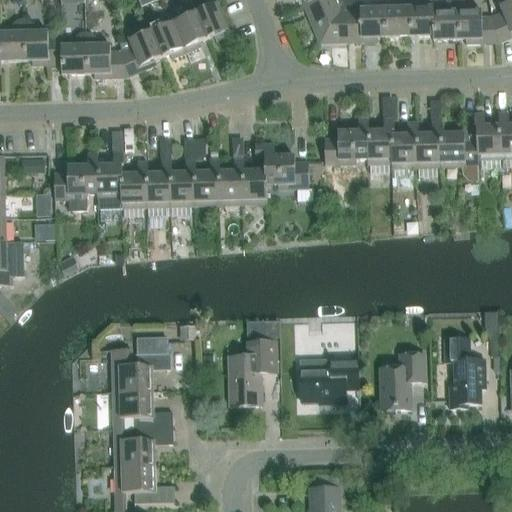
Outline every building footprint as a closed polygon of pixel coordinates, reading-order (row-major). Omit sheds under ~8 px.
[(138,0),(144,13),(152,10),(151,0),(138,0)] [(319,46),(320,46),(349,0),(320,0),(303,7),(319,46)] [(361,3),(356,0),(349,0),(320,46),(362,45),(361,12),(361,3)] [(377,0),(365,12),(361,12),(362,45),(378,45),(378,40),(386,40),(384,0),(377,0)] [(404,10),(391,0),(384,0),(386,40),(409,39),(409,10),(404,10)] [(432,0),(408,0),(409,10),(409,39),(433,39),(432,14),(433,14),(433,2),(432,0)] [(498,46),(510,42),(511,40),(511,0),(507,0),(503,8),(499,10),(502,16),(492,20),(498,46)] [(457,43),(456,1),(433,2),(433,14),(432,14),(433,39),(433,43),(457,43)] [(466,47),(494,47),(498,46),(492,20),(482,20),(481,13),(477,13),(462,1),(456,1),(457,43),(465,42),(466,47)] [(187,19),(173,25),(186,56),(201,50),(199,45),(206,42),(190,4),(191,4),(190,2),(181,6),(187,19)] [(218,6),(214,8),(196,2),(191,4),(190,4),(206,42),(214,39),(216,44),(231,37),(218,6)] [(145,21),(146,23),(162,61),(170,58),(171,62),(186,56),(173,25),(160,30),(154,17),(145,21)] [(32,64),(32,69),(61,68),(62,68),(61,49),(62,49),(62,41),(48,42),(48,35),(43,35),(28,22),(23,23),(24,64),(32,64)] [(0,35),(0,63),(0,65),(1,65),(24,64),(23,23),(18,23),(4,36),(0,35)] [(121,54),(127,81),(157,68),(155,64),(162,61),(146,23),(141,25),(132,42),(128,44),(131,50),(121,54)] [(66,49),(62,49),(61,49),(62,68),(61,68),(61,78),(86,77),(85,36),(80,36),(66,49)] [(94,82),(122,81),(127,81),(121,54),(110,55),(110,48),(105,48),(90,36),(85,36),(86,77),(94,77),(94,82)] [(499,129),(501,128),(502,162),(505,162),(506,170),(510,170),(511,170),(511,128),(508,128),(508,116),(498,116),(499,129)] [(474,117),(475,129),(475,130),(475,143),(476,143),(477,143),(478,162),(479,162),(481,162),(482,171),(501,170),(500,162),(502,162),(501,128),(499,129),(484,129),(484,117),(474,117)] [(338,142),(324,142),(325,169),(356,168),(356,163),(367,163),(368,163),(368,134),(368,122),(358,122),(358,134),(338,135),(338,142)] [(368,163),(367,163),(367,168),(369,168),(369,176),(389,175),(389,167),(392,167),(393,167),(392,138),(389,139),(389,134),(394,134),(394,122),(384,122),(384,134),(368,134),(368,163)] [(418,138),(416,138),(416,171),(418,171),(418,179),(437,178),(437,171),(440,171),(440,137),(442,137),(442,125),(432,125),(432,137),(418,138)] [(408,138),(392,138),(393,167),(392,167),(392,172),(394,172),(394,180),(397,180),(412,179),(413,179),(413,171),(416,171),(416,138),(418,138),(418,126),(408,126),(408,138)] [(440,171),(461,170),(462,179),(469,185),(479,186),(479,162),(478,162),(477,143),(476,143),(475,143),(475,130),(475,129),(464,129),(464,136),(442,137),(440,137),(440,171)] [(265,161),(264,147),(255,148),(255,161),(264,161),(265,161)] [(309,192),(308,166),(295,166),(294,159),(274,159),(274,147),(264,147),(265,161),(264,161),(265,174),(266,188),(278,188),(278,193),(309,192)] [(97,198),(97,202),(97,212),(122,211),(121,202),(122,202),(121,177),(121,168),(123,168),(123,156),(113,156),(114,168),(98,169),(97,169),(98,197),(97,198)] [(54,177),(55,203),(68,203),(69,213),(87,213),(87,198),(97,198),(98,197),(97,169),(98,169),(97,157),(88,157),(88,169),(68,170),(68,177),(54,177)] [(218,209),(242,208),(241,174),(244,174),(243,162),(234,162),(234,175),(220,175),(217,175),(218,209)] [(22,163),(22,176),(38,176),(44,176),(44,163),(38,163),(22,163)] [(194,209),(218,209),(217,175),(220,175),(219,163),(210,163),(210,175),(196,176),(193,176),(194,209)] [(148,177),(145,177),(146,211),(147,210),(147,219),(167,219),(167,210),(170,210),(169,176),(172,176),(171,164),(162,165),(162,177),(148,177)] [(190,209),(194,209),(193,176),(196,176),(195,164),(185,164),(186,176),(172,176),(169,176),(170,210),(172,210),(172,219),(191,218),(190,209)] [(147,165),(137,165),(137,177),(121,177),(122,202),(121,202),(122,211),(124,211),(124,220),(143,219),(143,211),(146,211),(145,177),(148,177),(147,165)] [(506,170),(502,170),(503,190),(511,190),(510,179),(510,170),(506,170)] [(265,174),(244,174),(241,174),(242,208),(267,207),(266,188),(265,174)] [(412,179),(397,180),(397,190),(412,189),(412,179)] [(479,188),(471,188),(471,198),(480,197),(479,188)] [(50,211),(36,211),(36,221),(50,220),(50,211)] [(54,228),(44,228),(45,244),(55,244),(54,228)] [(23,245),(6,246),(0,245),(0,288),(12,289),(11,280),(23,279),(23,257),(23,245)] [(485,330),(498,330),(498,316),(485,316),(485,330)] [(194,330),(184,330),(184,343),(194,343),(194,330)] [(168,357),(168,341),(137,342),(137,358),(131,358),(131,352),(111,353),(112,354),(113,395),(113,396),(153,394),(152,374),(171,373),(171,357),(168,357)] [(481,392),(486,392),(485,363),(470,364),(469,342),(445,342),(445,366),(454,365),(454,390),(449,390),(450,412),(468,412),(468,408),(481,407),(481,392)] [(260,376),(276,376),(275,346),(248,346),(249,360),(229,361),(230,411),(261,410),(260,376)] [(499,346),(491,346),(491,360),(494,360),(499,360),(499,346)] [(410,386),(426,385),(425,357),(399,358),(400,371),(380,372),(381,414),(411,413),(410,386)] [(318,408),(345,407),(345,393),(359,393),(358,363),(335,363),(301,364),(302,405),(318,405),(318,408)] [(153,394),(113,396),(113,422),(132,421),(132,432),(173,431),(172,415),(153,415),(153,394)] [(173,431),(132,432),(133,443),(114,444),(115,469),(105,469),(105,470),(154,469),(154,448),(173,447),(173,431)] [(175,506),(175,503),(174,489),(155,490),(154,469),(105,470),(104,471),(115,471),(115,496),(134,496),(135,506),(175,506)] [(375,504),(392,503),(391,490),(375,491),(375,504)] [(339,511),(339,492),(310,493),(310,511),(339,511)]
